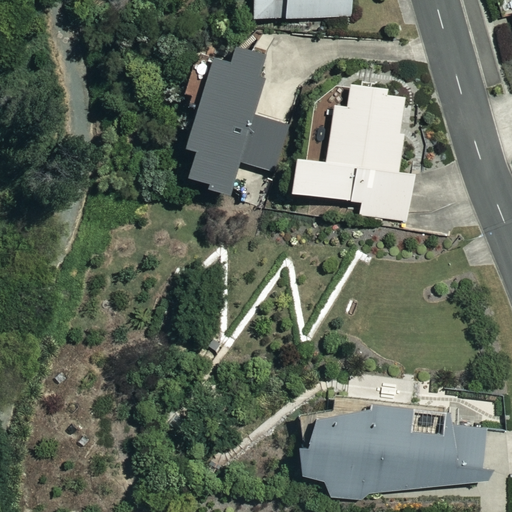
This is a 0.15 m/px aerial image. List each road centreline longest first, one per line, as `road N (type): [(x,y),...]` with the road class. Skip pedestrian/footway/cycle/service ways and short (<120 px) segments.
road 1 (track): [(57,0),(77,85),(80,143),(56,244),(20,328),(0,431)]
road 2 (residential): [(511,241),(478,157),(433,0)]
